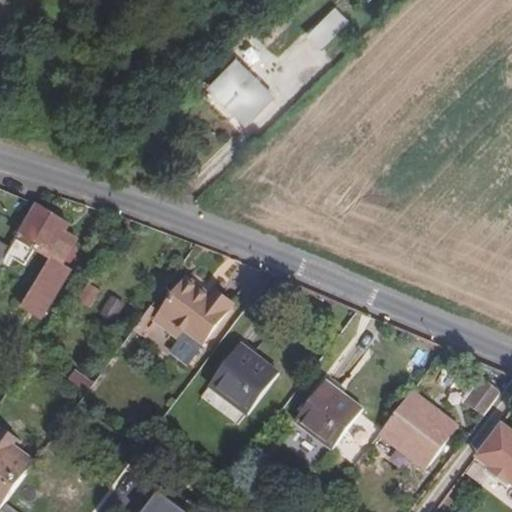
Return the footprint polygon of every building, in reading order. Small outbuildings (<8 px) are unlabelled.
[(337,8),(310,37),(325,51),(352,22),(337,8)] [(277,29),(268,20),(253,34),(263,44),(277,29)] [(257,71),(267,51),(252,44),(242,64),(257,71)] [(308,94),(335,67),(322,53),(295,80),(308,94)] [(276,99),(239,62),(215,87),(251,124),(276,99)] [(39,205),(18,239),(51,259),(22,307),(43,319),(72,272),(63,266),(79,242),(66,234),(71,225),(39,205)] [(190,281),(164,316),(204,346),(234,305),(216,292),(211,297),(190,281)] [(279,376),(242,346),(212,386),(249,415),(279,376)] [(76,370),(70,381),(89,393),(96,382),(76,370)] [(485,418),(503,394),(485,380),(467,403),(485,418)] [(328,384),(299,422),(336,450),(365,411),(328,384)] [(459,428),(415,395),(383,436),(427,469),(459,428)] [(511,434),(502,427),(478,459),(494,471),(491,476),(510,490),(511,487),(511,434)] [(0,511),(1,511),(34,469),(14,454),(23,442),(6,429),(0,436),(0,511)] [(186,511),(162,493),(147,511),(186,511)]
